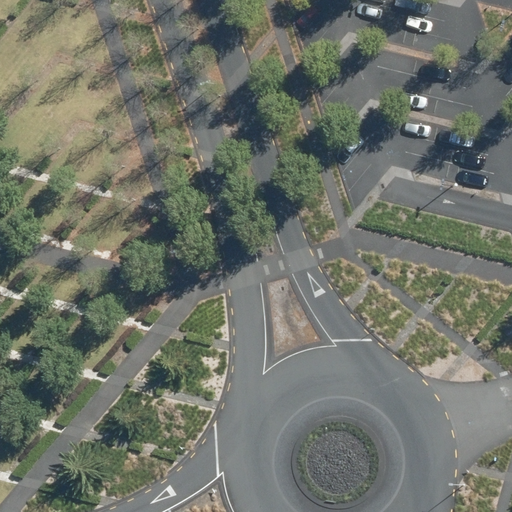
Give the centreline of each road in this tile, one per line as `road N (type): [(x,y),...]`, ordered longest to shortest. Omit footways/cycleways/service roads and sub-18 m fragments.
road 1 (unclassified): [(266,413),(228,239),(154,0)]
road 2 (unclassified): [(213,0),(307,259),(364,374)]
road 3 (unclassified): [(364,374),(399,393),(422,426),(428,468),(420,496)]
road 4 (unclassified): [(138,511),(259,425)]
